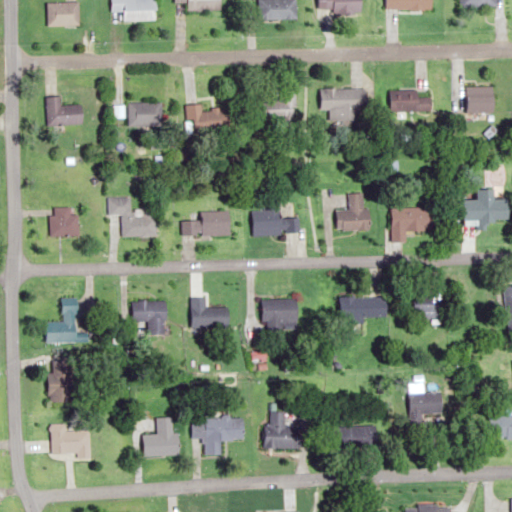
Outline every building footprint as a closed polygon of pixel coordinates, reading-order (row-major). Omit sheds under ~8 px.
[(110,0),(111,12),(123,12),(123,20),(155,20),(155,0),(110,0)] [(219,11),(219,0),(172,0),(173,2),(186,2),(186,11),(219,11)] [(294,0),(256,0),(256,19),(294,19),(294,0)] [(323,0),(324,13),(359,12),(358,0),(323,0)] [(430,9),(430,0),(382,0),(383,9),(430,9)] [(46,2),(46,26),(79,26),(79,2),(46,2)] [(493,86),(464,86),(464,112),(493,112),(493,86)] [(327,119),(354,119),(354,109),(364,109),(364,88),(318,88),(318,108),(327,108),(327,119)] [(387,92),(387,112),(429,112),(429,92),(387,92)] [(44,96),(44,125),(83,124),(82,105),(59,106),(59,96),(44,96)] [(259,118),(293,118),(293,97),(259,97),(259,118)] [(128,125),(162,125),(162,102),(128,102),(128,125)] [(227,106),(186,106),(186,127),(227,127),(227,106)] [(462,200),(463,222),(509,222),(508,199),(494,199),(493,189),(473,189),(473,199),(462,200)] [(334,209),(335,229),(367,228),(367,207),(361,208),(361,192),(346,192),(346,209),(334,209)] [(251,211),(252,234),(298,233),(298,216),(279,217),(279,194),(262,194),(262,210),(251,211)] [(121,236),(156,235),(155,207),(130,208),(129,196),(107,197),(107,214),(121,214),(121,236)] [(69,213),(69,206),(48,206),(48,235),(77,235),(77,213),(69,213)] [(388,241),(403,240),(403,229),(429,229),(428,206),(388,207),(388,241)] [(231,234),(230,210),(201,211),(201,219),(180,220),(181,236),(231,234)] [(511,330),(511,276),(511,277),(511,279),(511,284),(501,286),(506,332),(511,330)] [(384,317),(384,296),(338,296),(338,317),(384,317)] [(43,321),(43,342),(77,342),(77,297),(60,297),(61,321),(43,321)] [(191,327),(230,327),(230,306),(206,306),(206,297),(191,297),(191,327)] [(262,298),(262,329),(296,330),(296,299),(262,298)] [(131,321),(147,321),(147,333),(167,333),(167,300),(131,300),(131,321)] [(439,315),(439,303),(412,303),(412,315),(439,315)] [(72,359),(49,359),(49,401),(72,401),(72,359)] [(438,391),(405,391),(405,432),(417,432),(417,414),(438,414),(438,391)] [(265,448),(300,447),(299,426),(283,426),(283,411),(264,411),(265,448)] [(511,414),(484,414),(484,437),(511,437),(511,414)] [(144,456),(181,455),(180,433),(172,433),(172,417),(156,417),(156,434),(143,434),(144,456)] [(243,418),(191,419),(191,438),(203,437),(204,455),(222,454),(221,440),(244,439),(243,418)] [(373,425),(327,425),(327,448),(373,447),(373,425)]
